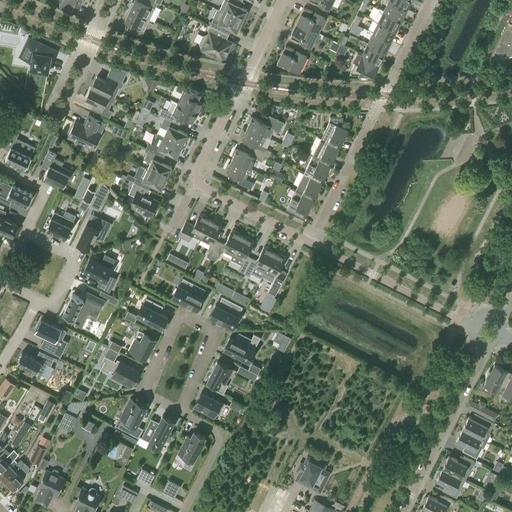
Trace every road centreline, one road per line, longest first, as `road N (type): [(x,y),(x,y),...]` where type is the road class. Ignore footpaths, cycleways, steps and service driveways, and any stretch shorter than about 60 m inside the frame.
road 1 (residential): [(0,366),(37,297),(54,304),(76,257),(25,232),(45,189),(0,167)]
road 2 (residential): [(310,243),(429,0)]
road 3 (residential): [(181,411),(143,391),(179,315),(215,334),(185,402)]
road 4 (residential): [(193,183),(282,0)]
road 5 (residential): [(482,342),(401,511)]
road 6 (residential): [(472,323),(310,243)]
road 7 (residential): [(52,119),(110,0)]
road 8 (residential): [(310,243),(193,183)]
